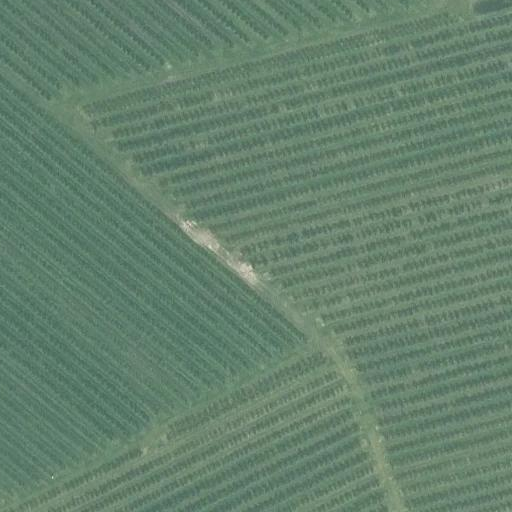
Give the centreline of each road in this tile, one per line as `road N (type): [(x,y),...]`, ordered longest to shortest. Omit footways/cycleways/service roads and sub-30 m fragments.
road 1 (track): [(0,76),(314,340),(388,511)]
road 2 (track): [(511,10),(470,20),(437,15),(43,113)]
road 3 (track): [(314,340),(275,372),(0,511)]
